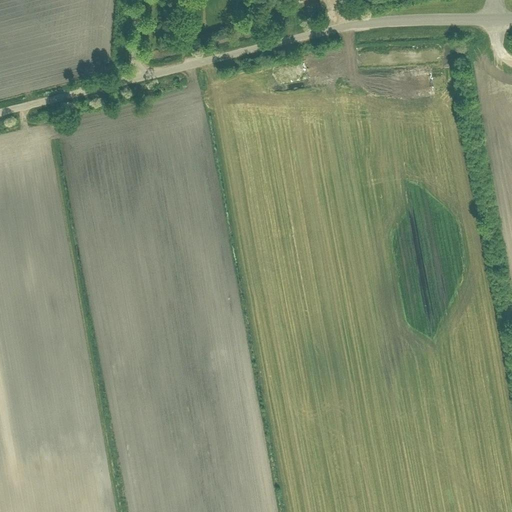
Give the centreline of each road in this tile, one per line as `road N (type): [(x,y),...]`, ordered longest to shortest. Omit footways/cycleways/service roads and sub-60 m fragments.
road 1 (unclassified): [(511,18),(367,24),(129,80)]
road 2 (unclassified): [(129,80),(0,112)]
